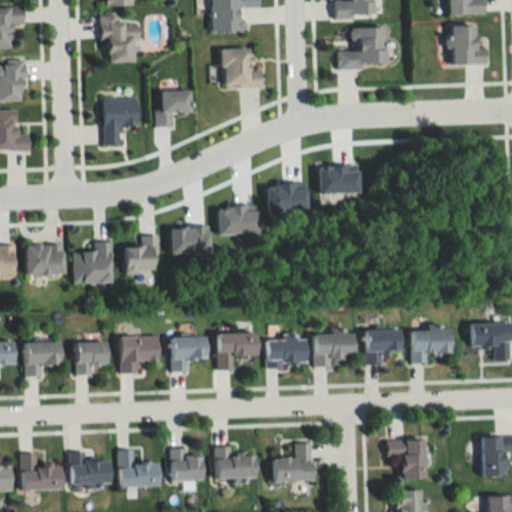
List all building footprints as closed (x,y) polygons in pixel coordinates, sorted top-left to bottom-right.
[(206,0),(207,31),(239,30),(238,7),(256,7),(255,0),(206,0)] [(330,0),(331,18),(370,18),(369,0),(330,0)] [(443,0),(444,13),(481,12),(480,0),(443,0)] [(0,47),(9,47),(8,24),(20,24),(19,5),(0,5),(0,47)] [(96,13),(96,52),(103,52),(103,62),(129,62),(129,39),(134,39),(134,23),(119,23),(119,13),(96,13)] [(448,24),(447,63),(483,63),(483,47),(472,47),(472,25),(448,24)] [(333,67),(382,66),(381,27),(348,27),(349,50),(333,51),(333,67)] [(247,48),(217,48),(217,86),(258,86),(258,68),(247,68),(247,48)] [(20,57),(0,57),(0,59),(0,64),(0,101),(21,101),(20,57)] [(186,111),(186,90),(157,90),(157,109),(151,109),(151,126),(169,126),(169,111),(186,111)] [(99,98),(99,145),(116,145),(115,126),(132,126),(132,97),(99,98)] [(120,247),(121,273),(155,271),(153,235),(136,235),(136,246),(120,247)] [(108,283),(108,241),(89,241),(89,252),(69,252),(69,283),(108,283)] [(22,245),(22,274),(59,274),(59,245),(22,245)] [(506,359),(506,322),(467,322),(467,347),(490,347),(490,359),(506,359)] [(362,328),(362,362),(376,362),(376,352),(397,352),(397,328),(362,328)] [(423,353),(447,353),(447,328),(407,328),(407,362),(423,362),(423,353)] [(326,366),(326,358),(349,358),(349,332),(310,332),(310,366),(326,366)] [(213,333),(213,369),(229,369),(229,357),(253,357),(253,333),(213,333)] [(133,373),(133,361),(154,361),(154,336),(116,336),(116,373),(133,373)] [(202,336),(167,336),(167,371),(184,371),(183,360),(202,359),(202,336)] [(262,338),(262,364),(301,364),(301,338),(262,338)] [(56,365),(56,341),(21,341),(21,376),(38,376),(38,365),(56,365)] [(102,342),(72,342),(72,375),(89,375),(89,366),(102,366),(102,342)] [(479,476),(504,475),(503,453),(511,452),(511,435),(478,436),(479,476)] [(422,479),(421,439),(383,440),(383,457),(399,457),(399,479),(422,479)] [(308,481),(308,443),(290,443),(290,457),(269,458),(269,482),(308,481)] [(210,480),(251,480),(251,452),(227,452),(227,446),(210,446),(210,480)] [(166,481),(198,481),(198,456),(182,456),(182,448),(166,448),(166,481)] [(155,486),(154,461),(130,462),(129,450),(114,450),(115,487),(155,486)] [(33,452),(17,452),(17,489),(57,489),(57,464),(33,464),(33,452)] [(66,452),(66,486),(105,485),(105,460),(81,460),(81,452),(66,452)] [(395,491),(395,511),(420,511),(420,491),(395,491)] [(511,511),(511,495),(484,496),(484,511),(511,511)]
